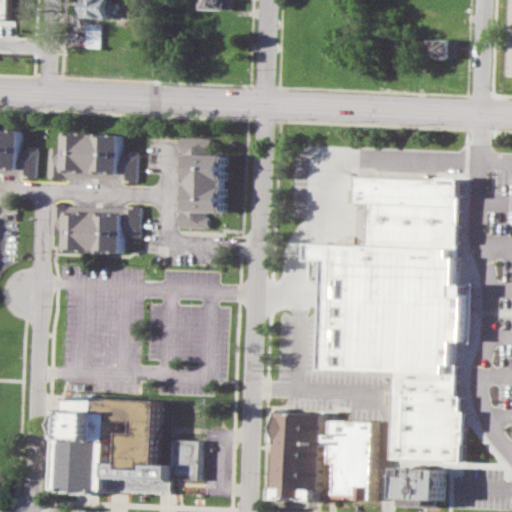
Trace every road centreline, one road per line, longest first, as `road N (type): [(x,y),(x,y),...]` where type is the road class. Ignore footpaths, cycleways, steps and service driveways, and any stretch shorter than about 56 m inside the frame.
road 1 (secondary): [(0,92),(511,114)]
road 2 (residential): [(270,0),(250,511)]
road 3 (residential): [(44,190),(33,511)]
